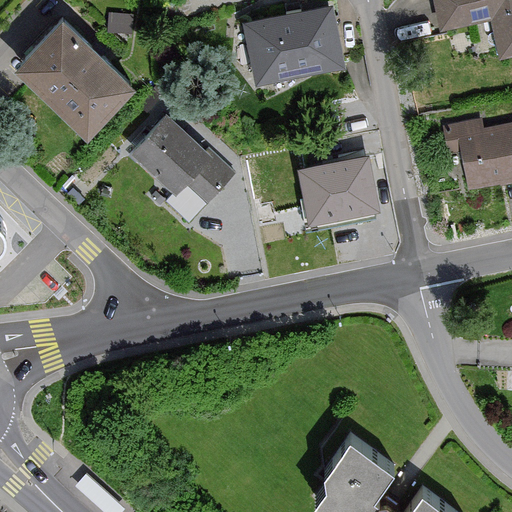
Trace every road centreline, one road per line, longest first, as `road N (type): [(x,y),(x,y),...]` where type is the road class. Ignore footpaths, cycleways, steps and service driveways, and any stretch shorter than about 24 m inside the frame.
road 1 (residential): [(423,273),(131,326)]
road 2 (residential): [(423,273),(364,0)]
road 3 (residential): [(423,273),(434,352),(462,414),(511,470)]
road 4 (residential): [(0,163),(114,275),(131,326)]
road 5 (residential): [(131,326),(0,360)]
